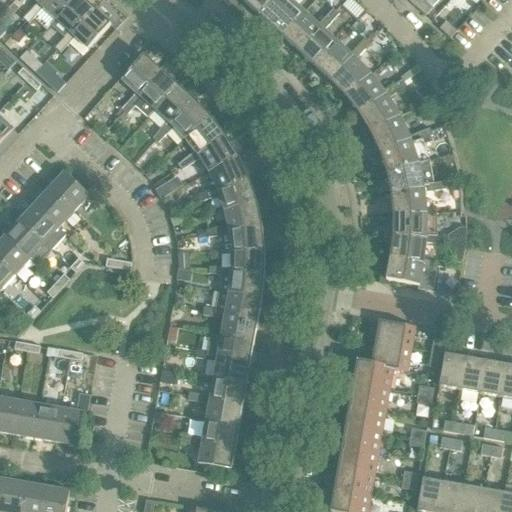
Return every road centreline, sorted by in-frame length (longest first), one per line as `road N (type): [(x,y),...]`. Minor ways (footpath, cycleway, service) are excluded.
road 1 (tertiary): [(320,293),(324,201),(301,139),(267,93),(164,0)]
road 2 (tertiary): [(282,511),(320,293)]
road 3 (residential): [(511,15),(446,88),(367,0)]
road 4 (residential): [(145,280),(146,249),(128,211),(43,128)]
road 5 (residential): [(43,128),(161,0)]
road 6 (residential): [(320,293),(482,323)]
road 7 (residential): [(278,511),(151,488)]
